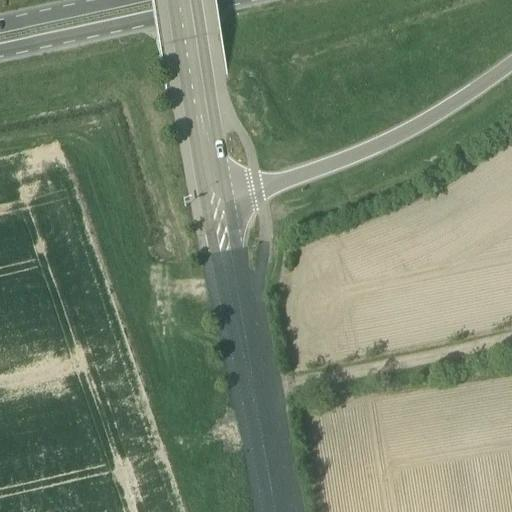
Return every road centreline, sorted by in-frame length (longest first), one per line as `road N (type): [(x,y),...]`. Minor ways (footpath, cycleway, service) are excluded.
road 1 (primary): [(222,201),(409,133),(511,64)]
road 2 (tertiary): [(278,511),(222,201)]
road 3 (track): [(253,395),(511,347)]
road 4 (primary): [(0,48),(227,0)]
road 5 (tertiary): [(222,201),(185,0)]
road 6 (primary): [(120,0),(0,24)]
